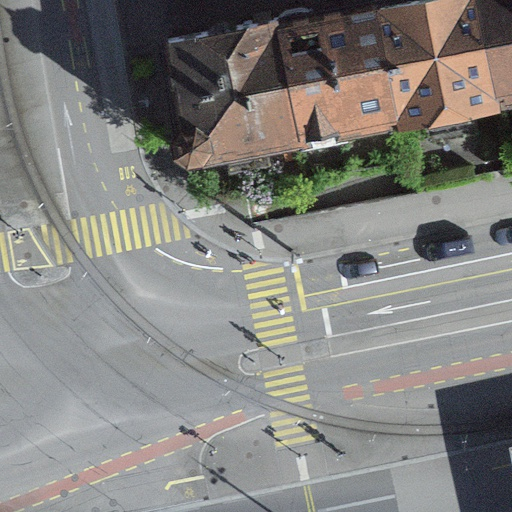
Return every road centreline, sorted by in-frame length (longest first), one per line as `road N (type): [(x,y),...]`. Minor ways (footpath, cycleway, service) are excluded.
road 1 (secondary): [(331,348),(244,338),(164,298),(94,236)]
road 2 (primary): [(94,236),(55,0)]
road 3 (secondary): [(331,348),(120,392)]
road 4 (secondary): [(511,310),(331,348)]
road 5 (primary): [(120,392),(94,236)]
road 6 (primary): [(120,392),(0,418)]
